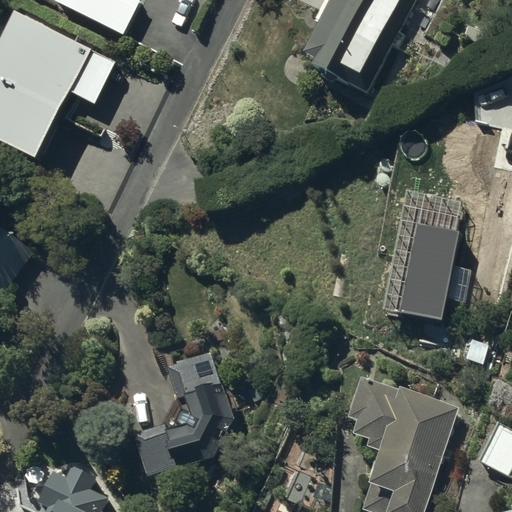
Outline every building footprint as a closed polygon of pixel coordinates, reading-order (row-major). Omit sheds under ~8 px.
[(58,0),(53,11),(126,48),(143,13),(126,5),(129,0),(58,0)] [(340,0),(306,74),(317,79),(315,84),(369,110),(420,0),(340,0)] [(110,211),(170,80),(94,45),(84,65),(11,31),(0,54),(0,143),(43,163),(36,177),(110,211)] [(0,311),(33,258),(0,236),(0,311)] [(214,348),(174,359),(186,402),(180,413),(140,424),(156,480),(208,461),(207,455),(219,451),(239,413),(231,384),(227,385),(214,348)] [(404,383),(367,369),(354,408),(363,411),(359,424),(375,430),(372,438),(384,443),(374,474),(377,475),(366,507),(379,511),(429,511),(434,500),(431,499),(434,490),(443,493),(448,476),(439,473),(444,460),(450,462),(453,451),(447,449),(456,424),(458,425),(462,414),(459,413),(462,403),(406,377),(404,383)] [(511,424),(502,418),(479,455),(510,473),(511,469),(511,424)] [(45,511),(35,507),(33,511),(110,511),(106,510),(112,495),(91,485),(97,472),(72,461),(66,472),(55,467),(41,496),(52,500),(46,511),(45,511)] [(302,511),(300,511),(304,503),(297,499),(294,507),(284,502),(278,511),(302,511)]
